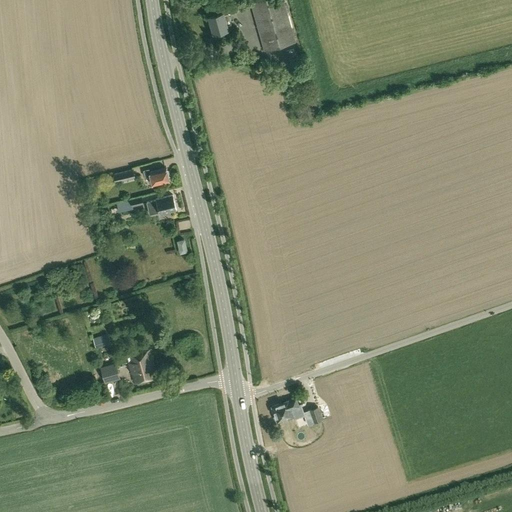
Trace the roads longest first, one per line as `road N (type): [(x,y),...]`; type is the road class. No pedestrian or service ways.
road 1 (secondary): [(235,378),(151,0)]
road 2 (unclassified): [(238,398),(511,304)]
road 3 (unclassified): [(45,421),(235,378)]
